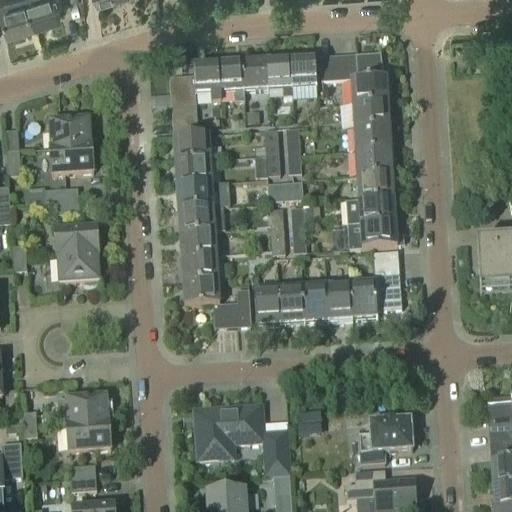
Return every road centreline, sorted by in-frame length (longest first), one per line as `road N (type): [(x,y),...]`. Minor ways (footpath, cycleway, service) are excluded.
road 1 (residential): [(439,356),(419,16)]
road 2 (residential): [(146,377),(132,48)]
road 3 (residential): [(146,377),(439,356)]
road 4 (residential): [(171,35),(207,26),(419,16)]
road 5 (residential): [(449,511),(439,356)]
road 6 (residential): [(0,89),(132,48)]
road 7 (residential): [(155,511),(146,377)]
